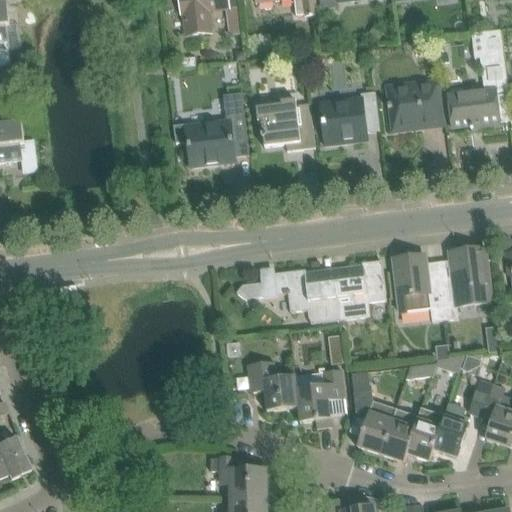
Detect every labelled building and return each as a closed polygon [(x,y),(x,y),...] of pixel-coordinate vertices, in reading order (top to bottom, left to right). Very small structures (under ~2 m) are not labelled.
[(227,10),(226,0),(180,0),(182,16),(184,15),(187,37),(205,35),(202,13),(227,10)] [(317,13),(315,0),(254,0),(255,5),(294,0),(296,16),(317,13)] [(319,0),(321,11),(338,9),(337,6),(336,0),(371,0),(371,1),(371,2),(384,1),(384,0),(319,0)] [(0,68),(11,67),(6,28),(10,28),(7,5),(0,6),(0,68)] [(243,36),(240,10),(227,11),(231,37),(243,36)] [(450,98),(448,98),(451,117),(452,130),(470,128),(470,131),(474,131),(473,127),(482,126),(482,129),(500,127),(500,124),(511,123),(501,34),(482,36),(485,60),(479,61),(483,94),(466,96),(465,93),(462,90),(453,91),(449,95),(450,98)] [(333,37),(320,38),(322,53),(335,52),(333,37)] [(238,53),(236,57),(236,63),(246,62),(245,52),(238,53)] [(177,62),(177,65),(178,71),(196,69),(195,59),(177,62)] [(167,67),(166,67),(167,78),(178,76),(178,71),(177,65),(167,67)] [(421,125),(443,122),(439,83),(387,90),(392,133),(422,130),(421,125)] [(367,135),(380,133),(375,94),(361,96),(361,101),(346,103),(346,107),(321,110),(325,148),(346,146),(346,143),(367,140),(367,135)] [(235,160),(250,158),(242,95),(223,97),(226,123),(184,128),(184,127),(173,128),(176,146),(188,145),(191,170),(235,165),(235,160)] [(287,154),(315,150),(310,108),(296,110),(295,101),(281,103),(281,107),(256,110),(258,124),(261,123),(263,135),(262,135),(261,136),(261,137),(261,138),(262,139),(263,139),(264,149),(286,147),(287,154)] [(0,165),(23,162),(21,147),(24,146),(21,124),(0,126),(0,165)] [(454,263),(438,264),(445,323),(459,321),(457,308),(492,304),(485,251),(453,254),(454,263)] [(432,324),(445,323),(438,264),(422,266),(421,258),(394,262),(400,315),(431,312),(432,324)] [(351,275),(335,277),(341,323),(370,319),(369,305),(386,303),(382,263),(362,266),(362,267),(351,269),(351,275)] [(243,288),(237,295),(244,301),(264,299),(264,296),(277,294),(277,297),(289,296),(291,314),(309,312),(311,326),(341,323),(335,277),(318,279),(318,273),(306,274),(306,272),(274,276),(276,287),(263,289),(262,285),(261,285),(243,288)] [(240,345),(225,346),(226,360),(241,359),(240,345)] [(434,347),(435,359),(435,362),(438,361),(464,358),(465,357),(450,358),(448,345),(434,347)] [(501,345),(487,347),(488,355),(502,353),(501,345)] [(344,353),(330,355),(331,370),(346,368),(344,353)] [(467,358),(467,359),(481,364),(484,356),(467,358)] [(347,358),(348,370),(360,369),(359,357),(347,358)] [(464,358),(438,361),(436,365),(437,365),(436,368),(458,376),(464,358)] [(438,361),(435,362),(436,364),(411,367),(406,380),(433,377),(436,368),(437,365),(436,365),(438,361)] [(301,425),(295,378),(276,380),(274,364),(247,367),(251,395),(264,394),(267,414),(298,410),(300,425),(301,425)] [(342,373),(295,378),(301,425),(316,423),(317,431),(332,429),(330,417),(347,415),(342,373)] [(361,383),(360,374),(350,375),(352,384),(361,383)] [(482,421),(485,411),(494,387),(481,383),(470,417),(482,421)] [(494,387),(482,421),(492,424),(486,442),(511,450),(511,448),(511,399),(503,397),(506,391),(494,387)] [(361,438),(357,449),(381,457),(396,410),(371,402),(370,389),(353,391),(354,394),(356,415),(350,434),(361,438)] [(444,419),(433,452),(434,453),(456,460),(468,426),(469,421),(464,420),(467,411),(449,405),(444,419)] [(396,410),(381,457),(403,464),(406,456),(419,418),(396,410)] [(406,456),(429,464),(444,418),(421,411),(406,456)] [(31,473),(16,439),(15,439),(0,445),(0,459),(10,482),(31,473)] [(0,489),(1,489),(0,487),(0,482),(8,479),(9,482),(10,482),(0,459),(0,489)] [(237,460),(211,461),(211,474),(221,474),(221,487),(231,487),(231,502),(266,502),(266,472),(237,472),(237,460)] [(378,511),(385,511),(384,503),(362,498),(328,504),(329,511),(378,511)] [(266,511),(266,502),(231,502),(230,511),(266,511)]
